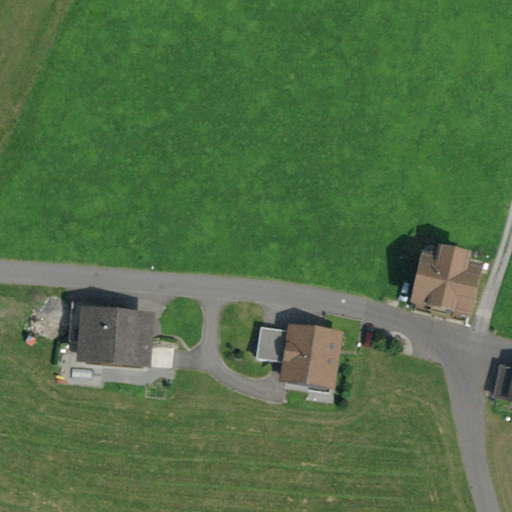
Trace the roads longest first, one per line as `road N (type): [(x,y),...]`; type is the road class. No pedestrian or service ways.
road 1 (residential): [(0,272),(238,291),(464,340)]
road 2 (residential): [(483,511),(461,399),(464,340)]
road 3 (track): [(480,344),(511,220)]
